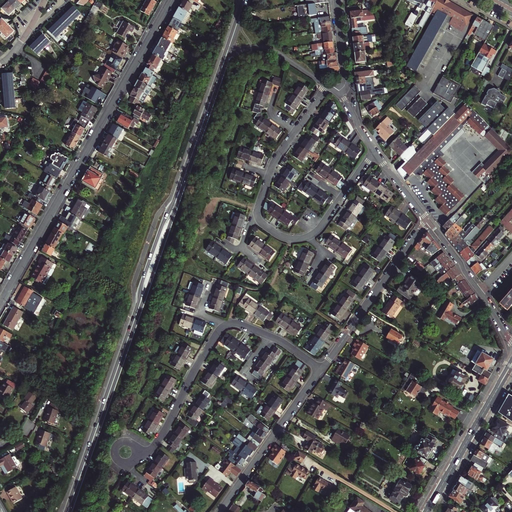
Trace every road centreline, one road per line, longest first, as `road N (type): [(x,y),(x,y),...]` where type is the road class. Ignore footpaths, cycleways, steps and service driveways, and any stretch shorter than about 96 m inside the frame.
road 1 (primary): [(225,54),(67,511)]
road 2 (residential): [(171,0),(0,303)]
road 3 (residential): [(319,369),(426,219)]
road 4 (primary): [(511,356),(422,511)]
road 5 (residential): [(218,511),(319,369)]
road 6 (primary): [(429,511),(511,369)]
road 7 (residential): [(226,324),(156,444),(136,453)]
road 8 (residential): [(327,85),(274,160),(257,216)]
road 9 (residential): [(511,341),(426,219)]
